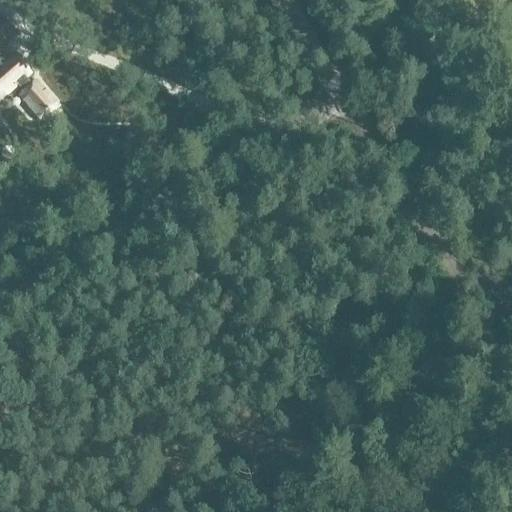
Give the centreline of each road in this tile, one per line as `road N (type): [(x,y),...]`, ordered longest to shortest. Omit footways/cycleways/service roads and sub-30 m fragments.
road 1 (unclassified): [(0,295),(346,97),(287,0)]
road 2 (track): [(498,4),(346,97),(511,359)]
road 3 (track): [(43,40),(277,137)]
